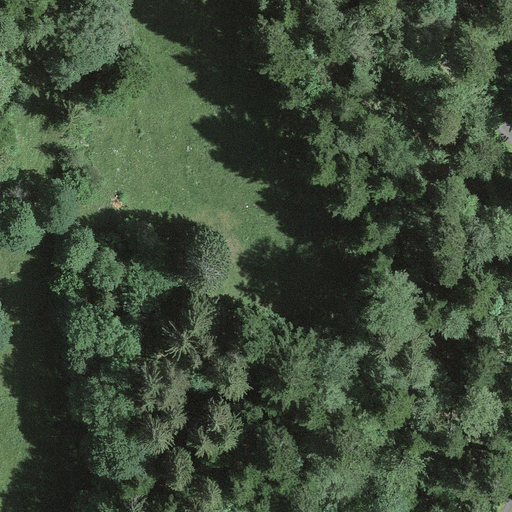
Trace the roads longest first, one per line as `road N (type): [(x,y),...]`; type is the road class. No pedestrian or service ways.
road 1 (track): [(281,511),(347,370),(360,255)]
road 2 (track): [(511,136),(405,0)]
